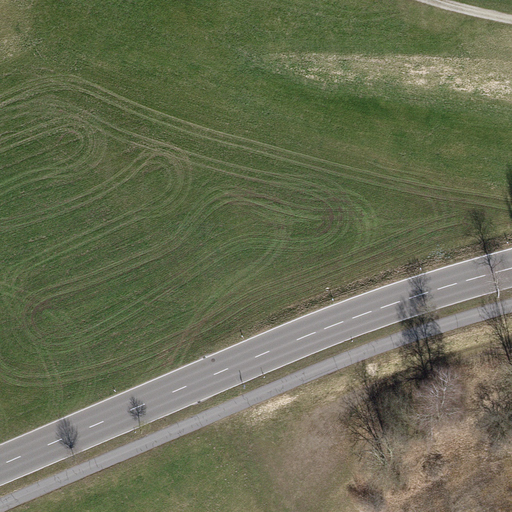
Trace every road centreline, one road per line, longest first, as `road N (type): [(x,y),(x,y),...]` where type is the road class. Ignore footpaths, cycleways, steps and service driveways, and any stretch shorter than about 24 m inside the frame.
road 1 (secondary): [(0,465),(284,345),(511,269)]
road 2 (track): [(511,343),(305,420)]
